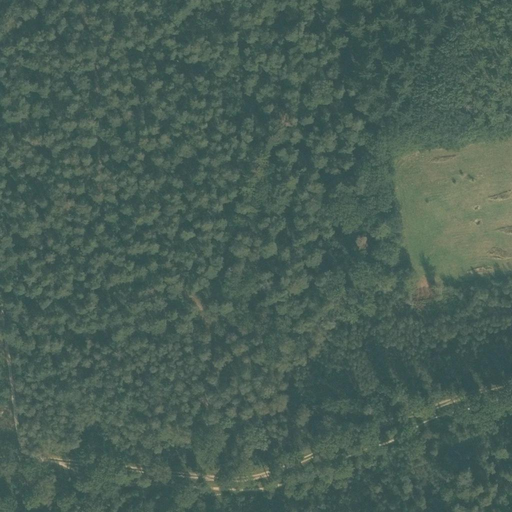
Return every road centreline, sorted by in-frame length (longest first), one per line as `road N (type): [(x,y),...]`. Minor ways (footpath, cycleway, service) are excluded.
road 1 (unknown): [(82,0),(95,50),(100,143),(92,210),(105,263),(118,282),(162,280),(190,302),(208,362),(202,449),(212,478)]
road 2 (track): [(511,382),(249,480),(212,478)]
road 3 (track): [(212,478),(73,465)]
